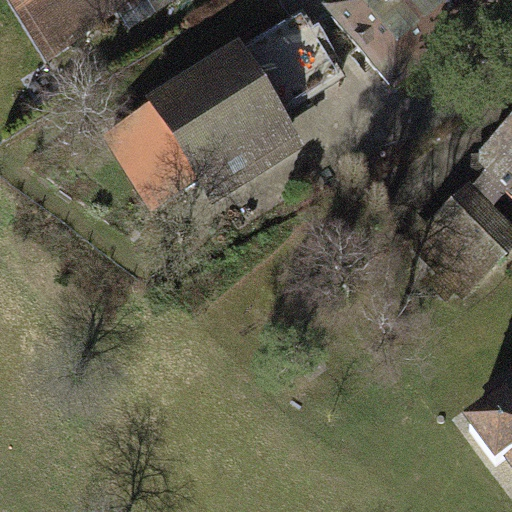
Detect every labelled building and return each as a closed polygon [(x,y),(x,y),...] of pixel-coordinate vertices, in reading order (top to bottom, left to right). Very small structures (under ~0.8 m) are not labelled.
[(12,0),(46,55),(137,0),(171,0),(174,5),(182,0),(12,0)] [(492,2),(489,0),(333,0),(324,8),(394,87),(492,2)] [(303,10),(155,100),(217,199),(300,148),(280,116),(344,77),(303,10)] [(511,185),(511,128),(483,156),(511,185)] [(511,233),(473,194),(419,247),(464,293),(511,246),(511,233)] [(507,382),(461,415),(494,462),(503,455),(511,467),(511,365),(501,374),(507,382)]
